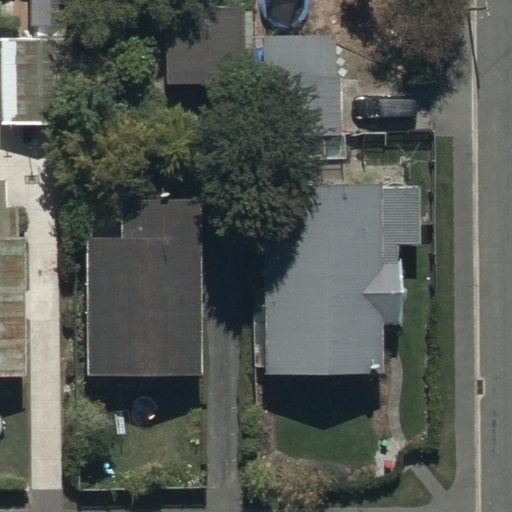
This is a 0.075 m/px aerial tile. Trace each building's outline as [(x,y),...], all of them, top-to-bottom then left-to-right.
[(63,0),(24,0),(24,25),(63,25),(63,0)] [(161,9),(162,84),(239,83),(239,9),(161,9)] [(306,137),(334,137),(334,76),(330,76),(330,35),(256,35),(256,80),(248,80),(247,177),(306,177),(306,137)] [(0,38),(0,124),(65,125),(65,38),(0,38)] [(78,375),(192,375),(193,201),(165,201),(165,186),(111,186),(110,240),(79,240),(78,375)] [(258,375),(375,375),(375,324),(391,324),(392,248),(410,248),(410,189),(259,188),(258,375)] [(0,376),(19,376),(19,237),(11,237),(11,208),(0,207),(0,376)]
